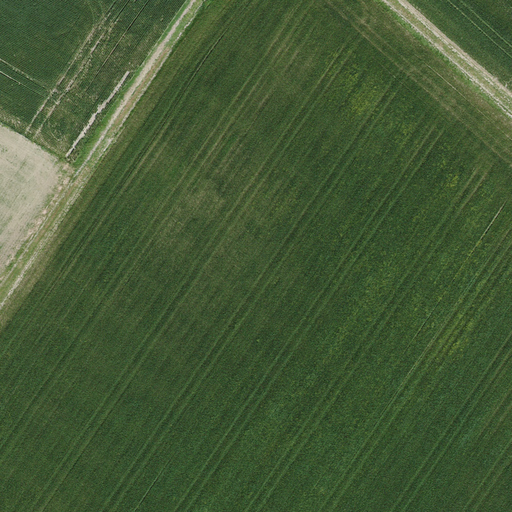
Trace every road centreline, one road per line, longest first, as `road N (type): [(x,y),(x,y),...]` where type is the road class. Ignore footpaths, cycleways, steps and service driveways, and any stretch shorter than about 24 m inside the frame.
road 1 (track): [(199,0),(0,298)]
road 2 (track): [(511,104),(394,0)]
